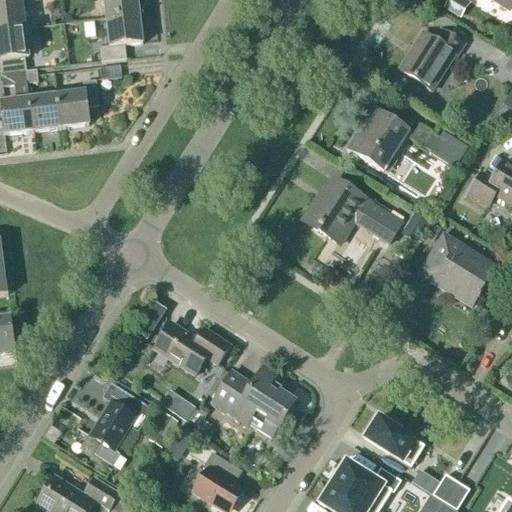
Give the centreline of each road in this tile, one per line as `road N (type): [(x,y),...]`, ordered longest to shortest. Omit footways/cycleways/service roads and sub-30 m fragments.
road 1 (tertiary): [(129,258),(290,0)]
road 2 (residential): [(82,234),(227,0)]
road 3 (residential): [(348,391),(129,258)]
road 4 (tertiary): [(0,468),(129,258)]
road 5 (residential): [(348,391),(416,375),(511,429)]
road 6 (residential): [(274,511),(348,391)]
